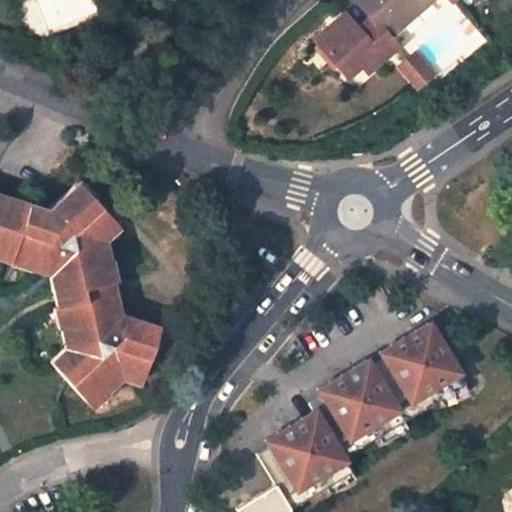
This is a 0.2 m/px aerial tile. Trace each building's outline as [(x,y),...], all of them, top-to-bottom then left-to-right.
[(358,0),(372,16),(377,21),(385,31),(421,0),(358,0)] [(345,14),(316,39),(342,69),(352,60),(358,60),(368,70),(397,45),(385,31),(377,21),(362,34),(357,28),(345,14)] [(372,16),(357,28),(362,34),(377,21),(372,16)] [(396,64),(415,89),(437,73),(418,47),(396,64)] [(0,254),(6,257),(8,254),(24,260),(24,263),(42,270),(50,305),(54,305),(59,325),(55,327),(60,346),(44,362),(78,398),(95,384),(99,388),(115,374),(134,380),(146,345),(142,338),(146,326),(112,313),(105,278),(99,280),(95,260),(101,258),(96,237),(112,221),(72,182),(44,207),(0,192),(0,254)] [(462,383),(426,322),(379,351),(382,357),(368,365),(365,359),(318,387),(322,394),(308,402),(313,410),(265,439),(269,444),(256,452),(273,483),(236,506),(239,511),(281,511),(349,471),(340,457),(462,383)]
